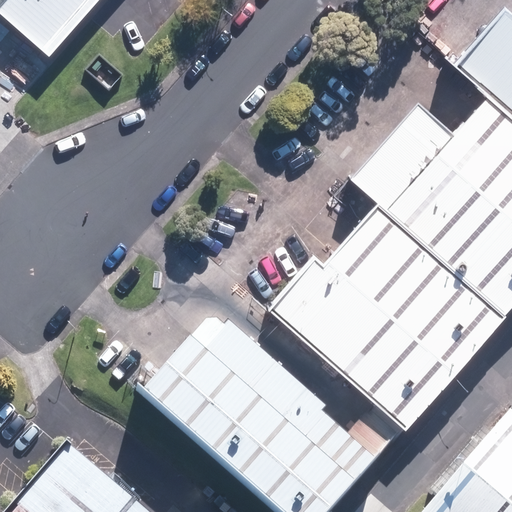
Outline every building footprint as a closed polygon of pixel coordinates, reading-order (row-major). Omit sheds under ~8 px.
[(106,0),(4,0),(0,5),(0,19),(51,64),(106,0)] [(511,127),(511,9),(453,76),(482,102),(511,127)] [(408,428),(505,318),(511,309),(511,127),(482,102),(384,213),(364,196),(268,306),(408,428)] [(280,511),(335,511),(374,468),(216,331),(154,402),(280,511)] [(511,511),(511,407),(502,418),(419,511),(511,511)] [(133,511),(72,459),(24,511),(133,511)]
